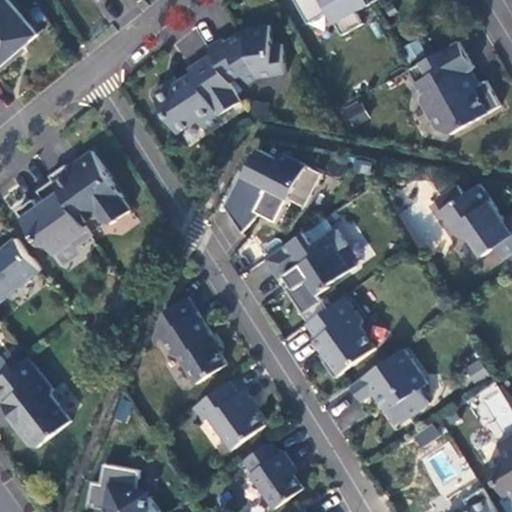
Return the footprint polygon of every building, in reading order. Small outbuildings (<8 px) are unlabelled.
[(0,0),(0,80),(1,80),(0,78),(0,65),(2,64),(4,66),(21,51),(18,48),(23,44),(25,47),(40,34),(9,0),(0,0)] [(374,4),(371,0),(296,0),(311,24),(332,12),(346,35),(365,25),(358,12),(374,4)] [(225,40),(211,49),(215,56),(232,82),(246,73),(252,84),(261,78),(289,74),(285,45),(275,46),(272,26),(251,29),(228,44),(225,40)] [(422,99),(439,130),(454,134),(503,107),(489,81),(477,88),(469,73),(477,68),(462,41),(411,70),(424,93),(422,99)] [(180,78),(156,94),(181,133),(200,120),(207,131),(225,119),(222,116),(244,101),(215,56),(192,70),(195,75),(183,82),(180,78)] [(359,99),(340,109),(351,128),(369,118),(359,99)] [(293,200),(308,208),(325,174),(285,153),(281,160),(261,150),(248,176),(244,173),(227,206),(245,234),(264,213),(281,222),(293,200)] [(114,179),(95,152),(78,164),(81,167),(74,172),(69,166),(53,177),(56,181),(88,226),(101,216),(105,223),(115,225),(133,211),(125,199),(126,198),(113,180),(114,179)] [(80,248),(96,237),(88,226),(56,181),(41,192),(48,202),(41,207),(36,200),(20,211),(45,246),(50,242),(59,255),(77,243),(80,248)] [(460,185),(439,201),(463,236),(475,239),(487,256),(499,247),(508,259),(511,256),(511,218),(508,221),(482,185),(467,195),(460,185)] [(317,245),(310,232),(268,260),(282,280),(302,268),(306,275),(305,291),(320,296),(333,287),(331,285),(359,267),(346,248),(350,246),(340,230),(317,245)] [(0,304),(44,271),(19,239),(0,253),(0,304)] [(339,378),(379,348),(365,329),(366,322),(347,297),(311,324),(322,338),(318,341),(331,359),(327,362),(339,378)] [(215,336),(191,298),(169,312),(153,342),(155,346),(156,345),(154,342),(160,331),(176,355),(182,357),(199,384),(230,365),(212,338),(215,336)] [(406,349),(353,386),(364,402),(376,393),(390,412),(396,408),(406,422),(433,404),(423,389),(431,384),(406,349)] [(35,446),(42,447),(75,420),(56,396),(56,388),(32,357),(0,381),(0,393),(24,424),(21,428),(35,446)] [(479,360),(463,368),(471,384),(488,375),(479,360)] [(242,394),(233,381),(196,408),(206,422),(212,418),(236,450),(268,426),(254,408),(258,405),(248,390),(242,394)] [(423,449),(441,433),(432,422),(414,438),(423,449)] [(511,436),(500,444),(507,454),(489,465),(510,500),(511,498),(511,436)] [(282,455),(274,442),(247,461),(255,473),(253,474),(277,510),(306,490),(291,469),(296,466),(286,452),(282,455)] [(143,471),(107,465),(103,484),(94,483),(90,507),(109,510),(110,511),(147,511),(149,511),(151,498),(139,496),(143,471)] [(499,511),(486,490),(468,502),(472,509),(467,511),(499,511)]
